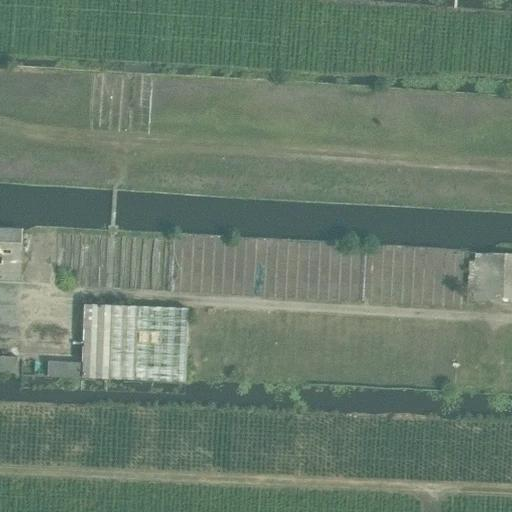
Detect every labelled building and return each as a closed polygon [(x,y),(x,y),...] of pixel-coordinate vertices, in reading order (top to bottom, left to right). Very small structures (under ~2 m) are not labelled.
[(0,282),(19,283),(21,230),(0,229),(0,282)] [(466,301),(503,302),(511,302),(511,254),(468,253),(466,301)] [(47,362),(47,376),(47,378),(108,380),(110,306),(83,305),(81,363),(47,362)] [(187,309),(110,306),(108,380),(185,383),(187,309)] [(18,358),(0,356),(0,373),(17,374),(18,358)]
